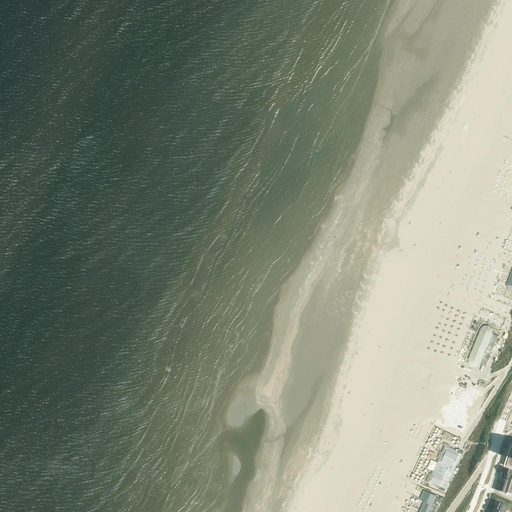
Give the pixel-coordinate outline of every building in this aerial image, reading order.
[(498,336),(492,334),(492,329),(489,326),(484,326),(481,329),(469,359),(469,364),(472,367),(477,367),(480,364),(486,366),(498,336)] [(476,408),(464,402),(458,413),(470,420),(476,408)] [(456,460),(445,456),(433,482),(440,485),(442,482),(449,485),(466,448),(462,446),(456,460)] [(511,472),(506,471),(503,470),(501,477),(504,478),(506,479),(502,492),(511,495),(511,493),(511,472)] [(439,497),(428,491),(422,502),(427,504),(422,511),(436,511),(438,509),(434,507),(439,497)] [(495,509),(500,511),(504,511),(505,511),(506,509),(508,505),(498,501),(495,509)]
